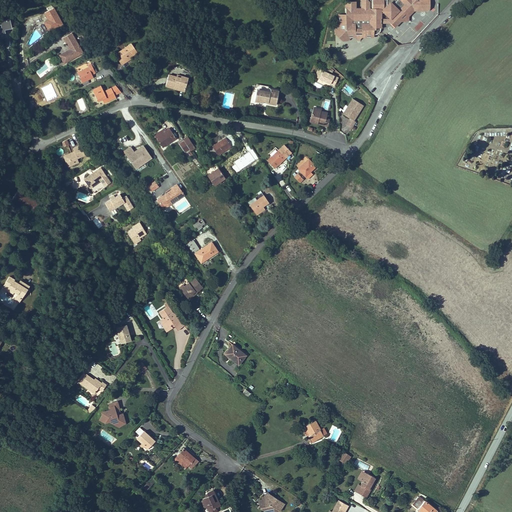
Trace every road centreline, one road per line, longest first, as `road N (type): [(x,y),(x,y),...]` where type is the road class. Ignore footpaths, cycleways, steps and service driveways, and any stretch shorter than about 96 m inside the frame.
road 1 (residential): [(32,151),(136,100),(336,144)]
road 2 (residential): [(174,389),(251,255),(351,153)]
road 3 (residential): [(351,153),(414,46),(458,0)]
